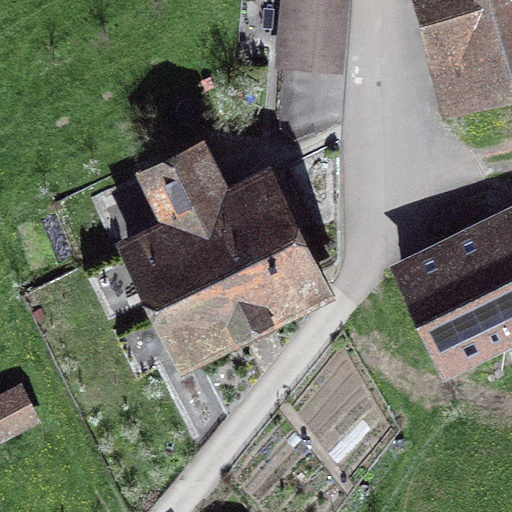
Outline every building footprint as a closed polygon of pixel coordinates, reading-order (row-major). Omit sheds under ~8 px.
[(282,0),(282,76),(351,76),(351,0),(282,0)] [(511,91),(511,0),(422,0),(447,106),(511,91)] [(173,362),(332,289),(274,162),(229,183),(207,134),(136,166),(158,215),(115,235),(173,362)] [(511,335),(511,213),(401,265),(448,366),(511,335)] [(0,443),(41,424),(22,385),(0,396),(0,443)]
